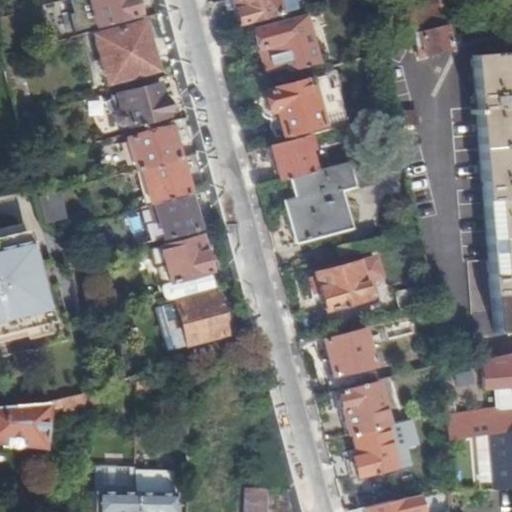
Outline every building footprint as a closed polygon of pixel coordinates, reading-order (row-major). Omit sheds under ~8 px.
[(88,0),(95,24),(138,12),(134,0),(88,0)] [(229,0),(236,24),(279,13),(275,0),(229,0)] [(461,0),(437,0),(438,3),(441,14),(463,8),(461,0)] [(438,3),(406,11),(411,32),(412,32),(418,30),(443,24),(441,14),(438,3)] [(303,16),(253,29),(259,49),(266,47),(272,69),(285,66),(286,70),(315,62),(303,16)] [(95,34),(107,81),(154,68),(142,21),(95,34)] [(443,24),(418,30),(423,56),(453,49),(452,44),(447,23),(443,24)] [(418,30),(412,32),(418,57),(423,56),(418,30)] [(266,47),(259,49),(264,71),(272,69),(266,47)] [(473,115),(478,114),(495,333),(511,331),(511,52),(474,56),(477,96),(472,96),(473,103),(477,103),(478,110),(473,110),(473,115)] [(280,137),(342,121),(334,90),(333,88),(326,90),(322,74),(263,91),(267,107),(272,106),(280,137)] [(126,122),(127,125),(167,114),(158,82),(111,95),(115,110),(112,115),(114,122),(119,124),(126,122)] [(387,113),(388,115),(391,128),(418,125),(417,110),(387,113)] [(170,126),(126,138),(134,169),(141,168),(178,157),(170,126)] [(308,135),(267,145),(276,180),(289,176),(312,170),(307,151),(312,150),(308,135)] [(353,188),(376,182),(369,156),(312,170),(289,176),(294,197),(281,200),(293,242),(348,228),(338,190),(352,186),(353,188)] [(178,157),(141,168),(151,204),(188,194),(178,157)] [(59,189),(37,195),(43,221),(45,222),(65,217),(59,189)] [(153,219),(157,218),(162,237),(182,232),(198,227),(188,194),(151,204),(149,205),(153,219)] [(0,330),(48,319),(40,288),(21,292),(16,269),(34,264),(33,262),(27,232),(0,238),(0,330)] [(164,263),(169,281),(158,284),(162,300),(213,286),(199,235),(184,239),(182,232),(162,237),(164,245),(149,248),(154,266),(164,263)] [(81,259),(71,261),(74,272),(83,270),(81,259)] [(366,299),(356,262),(313,273),(322,310),(366,299)] [(425,303),(421,287),(395,293),(399,309),(425,303)] [(214,290),(174,301),(185,345),(226,334),(214,290)] [(95,318),(83,321),(86,337),(98,335),(95,318)] [(360,375),(348,377),(350,387),(375,381),(377,380),(363,328),(321,338),(331,376),(359,370),(360,375)] [(481,389),(496,388),(497,410),(511,407),(511,354),(479,362),(481,389)] [(469,371),(451,374),(454,388),(472,385),(469,371)] [(150,377),(136,381),(136,390),(151,387),(150,377)] [(350,387),(335,391),(346,435),(352,434),(388,424),(389,424),(384,405),(381,405),(375,381),(350,387)] [(96,389),(85,391),(85,405),(101,401),(98,390),(96,390),(96,389)] [(62,405),(64,410),(85,405),(85,391),(50,400),(54,407),(62,405)] [(0,441),(43,446),(47,402),(0,405),(0,441)] [(511,407),(497,410),(444,416),(446,441),(492,434),(511,431),(511,407)] [(404,447),(394,449),(388,424),(352,434),(357,456),(352,458),(357,476),(407,465),(404,447)] [(511,431),(492,434),(495,490),(511,488),(511,431)] [(476,437),(479,492),(495,490),(492,434),(476,437)] [(134,511),(135,468),(135,466),(96,464),(95,490),(94,490),(93,511),(134,511)] [(174,511),(174,469),(135,468),(134,511),(174,511)] [(268,511),(268,488),(247,487),(245,511),(268,511)] [(421,511),(416,495),(397,500),(399,511),(421,511)] [(366,511),(399,511),(397,500),(365,508),(366,511)]
